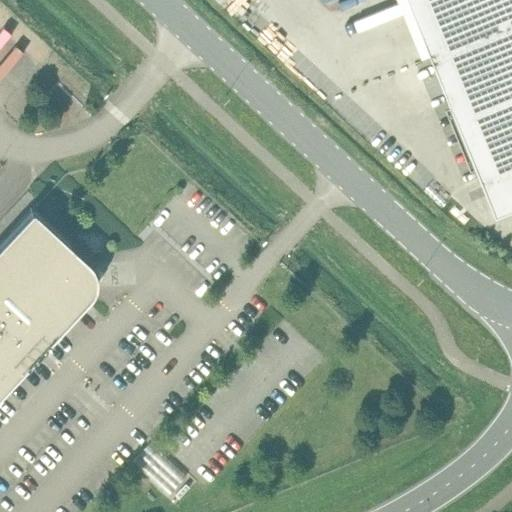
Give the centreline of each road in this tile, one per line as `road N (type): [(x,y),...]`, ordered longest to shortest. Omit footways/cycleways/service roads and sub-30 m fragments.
road 1 (unclassified): [(511,315),(483,302),(167,0)]
road 2 (unclassified): [(427,511),(494,456),(511,428)]
